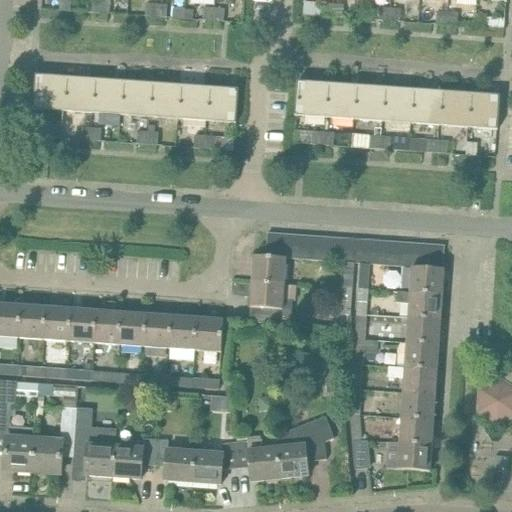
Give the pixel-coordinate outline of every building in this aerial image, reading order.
[(60,0),(60,11),(71,12),(71,0),(60,0)] [(89,0),(88,13),(99,13),(100,1),(92,0),(89,0)] [(100,1),(99,13),(110,14),(111,1),(100,1)] [(145,17),(156,18),(157,5),(146,4),(145,17)] [(322,17),(332,17),(333,4),(323,4),(322,17)] [(344,5),(333,4),(332,17),(343,18),(344,5)] [(168,5),(157,5),(156,18),(167,18),(168,5)] [(203,21),(213,22),(214,9),(204,8),(203,21)] [(379,21),(389,22),(390,9),(380,8),(379,21)] [(225,9),(214,9),(213,22),(224,22),(225,9)] [(401,9),(390,9),(389,22),(400,22),(401,9)] [(447,26),(447,13),(437,12),(436,25),(447,26)] [(458,13),(447,13),(447,26),(457,27),(458,13)] [(475,28),(486,29),(487,16),(476,15),(475,28)] [(34,109),(63,111),(65,78),(37,76),(34,109)] [(63,111),(92,113),(94,80),(65,78),(63,111)] [(123,82),(94,80),(92,113),(121,115),(123,82)] [(123,82),(121,115),(149,117),(152,84),(123,82)] [(325,118),(327,85),(298,83),(296,116),(325,118)] [(152,84),(149,117),(178,119),(180,86),(152,84)] [(327,85),(325,118),(353,120),(356,87),(327,85)] [(209,88),(180,86),(178,119),(207,121),(209,88)] [(384,89),(356,87),(353,120),(382,122),(384,89)] [(238,90),(209,88),(207,121),(235,124),(238,90)] [(411,124),(413,91),(384,89),(382,122),(411,124)] [(440,126),(442,93),(413,91),(411,124),(440,126)] [(468,128),(471,95),(442,93),(440,126),(468,128)] [(471,95),(468,128),(497,130),(499,97),(471,95)] [(62,139),(63,126),(52,125),(51,138),(62,139)] [(148,132),(147,145),(158,146),(159,133),(155,133),(155,126),(149,126),(149,132),(148,132)] [(80,140),(90,141),(91,128),(81,127),(80,140)] [(91,128),(90,141),(101,142),(102,129),(91,128)] [(147,145),(148,132),(138,131),(137,144),(147,145)] [(312,145),(323,146),(324,133),(313,132),(312,145)] [(335,133),(324,133),(323,146),(334,146),(335,133)] [(194,148),(205,149),(205,136),(195,136),(194,148)] [(216,137),(205,136),(205,149),(215,150),(216,137)] [(380,150),(381,137),(370,136),(370,149),(380,150)] [(392,137),(381,137),(380,150),(391,150),(392,137)] [(427,153),(437,154),(438,141),(428,140),(427,153)] [(438,141),(437,154),(448,154),(449,141),(438,141)] [(466,156),(477,156),(478,143),(467,143),(466,156)] [(266,257),(277,258),(278,234),(267,233),(266,257)] [(277,258),(286,259),(288,259),(289,235),(278,234),(277,258)] [(300,236),(289,235),(288,259),(299,260),(300,236)] [(311,236),(300,236),(299,260),(310,260),(311,236)] [(322,237),(311,236),(310,260),(321,261),(322,237)] [(333,238),(322,237),(321,261),(332,262),(333,238)] [(333,238),(332,262),(343,263),(344,239),(333,238)] [(355,239),(344,239),(343,263),(344,263),(354,263),(355,239)] [(354,263),(360,264),(365,264),(366,240),(355,239),(354,263)] [(365,264),(370,264),(376,265),(377,241),(366,240),(365,264)] [(376,265),(387,266),(388,242),(377,241),(376,265)] [(387,266),(398,266),(399,243),(388,242),(387,266)] [(398,266),(409,267),(410,243),(399,243),(398,266)] [(409,267),(411,267),(419,268),(421,244),(410,243),(409,267)] [(421,244),(419,268),(430,269),(432,245),(421,244)] [(432,245),(430,269),(443,270),(445,246),(432,245)] [(286,259),(277,258),(266,257),(254,257),(252,282),(284,284),(286,259)] [(344,263),(343,288),(353,289),(354,263),(344,263)] [(368,290),(370,264),(365,264),(360,264),(358,290),(368,290)] [(430,269),(419,268),(411,267),(409,293),(397,292),(397,293),(442,296),(444,270),(443,270),(430,269)] [(284,284),(252,282),(250,323),(274,324),(275,319),(291,320),(292,302),(283,301),(284,284)] [(351,316),(353,289),(343,288),(341,315),(351,316)] [(358,290),(356,315),(366,316),(368,290),(358,290)] [(441,321),(442,296),(397,293),(397,303),(409,304),(408,319),(441,321)] [(0,336),(19,338),(22,306),(0,304),(0,336)] [(45,340),(47,308),(22,306),(19,338),(45,340)] [(70,342),(72,310),(47,308),(45,340),(70,342)] [(70,342),(95,344),(97,312),(72,310),(70,342)] [(121,345),(123,313),(97,312),(95,344),(121,345)] [(148,315),(123,313),(121,345),(146,347),(148,315)] [(171,349),(173,317),(148,315),(146,347),(171,349)] [(356,315),(355,340),(365,341),(366,316),(356,315)] [(171,349),(200,351),(202,319),(173,317),(171,349)] [(224,321),(202,319),(200,351),(222,353),(224,321)] [(408,319),(406,343),(439,346),(441,321),(408,319)] [(378,342),(365,341),(355,340),(353,366),(363,367),(364,353),(378,354),(378,342)] [(437,372),(439,346),(406,343),(404,370),(437,372)] [(17,367),(0,365),(0,374),(17,376),(17,367)] [(361,392),(363,367),(353,366),(351,391),(361,392)] [(511,366),(502,382),(500,381),(480,391),(479,413),(497,425),(511,417),(511,366)] [(43,368),(17,367),(17,376),(42,378),(43,368)] [(68,370),(43,368),(42,378),(67,379),(68,370)] [(435,397),(437,372),(404,370),(388,369),(388,379),(404,380),(403,395),(435,397)] [(67,379),(93,381),(93,372),(68,370),(67,379)] [(119,373),(93,372),(93,381),(118,383),(119,373)] [(143,385),(144,375),(119,373),(118,383),(143,385)] [(144,375),(143,385),(169,386),(169,377),(144,375)] [(169,377),(169,386),(198,388),(198,379),(169,377)] [(198,379),(198,388),(219,390),(220,380),(198,379)] [(0,428),(9,429),(9,427),(10,418),(13,418),(15,405),(17,390),(38,392),(39,384),(0,381),(0,428)] [(61,436),(75,437),(76,422),(77,409),(78,398),(75,398),(76,388),(54,387),(54,397),(64,398),(61,436)] [(350,412),(350,416),(360,417),(361,392),(351,391),(350,412)] [(403,395),(401,419),(434,422),(435,397),(403,395)] [(76,422),(75,437),(73,461),(86,462),(85,476),(113,478),(115,446),(116,430),(92,428),(93,410),(77,409),(76,422)] [(361,442),(361,441),(359,421),(360,417),(350,416),(353,444),(361,442)] [(325,417),(303,426),(276,437),(277,448),(280,479),(309,476),(307,462),(320,461),(327,460),(325,443),(334,438),(325,417)] [(432,447),(434,422),(401,419),(399,444),(389,443),(389,444),(432,447)] [(5,470),(33,472),(35,440),(36,429),(9,427),(9,429),(9,438),(7,438),(5,470)] [(252,482),(280,479),(277,448),(262,450),(261,436),(248,437),(248,434),(236,435),(237,442),(236,442),(239,469),(251,468),(252,482)] [(144,448),(115,446),(113,478),(141,480),(142,466),(154,466),(156,440),(144,439),(144,448)] [(35,440),(33,472),(61,474),(63,442),(35,440)] [(194,484),(196,451),(168,450),(169,441),(156,440),(154,466),(166,467),(165,481),(194,484)] [(211,452),(196,451),(194,484),(221,485),(222,471),(239,469),(236,442),(223,442),(223,445),(211,445),(211,452)] [(364,467),(361,442),(353,444),(355,468),(364,467)] [(430,472),(432,447),(389,444),(388,453),(398,454),(398,470),(430,472)] [(494,472),(508,473),(509,458),(495,457),(494,472)]
